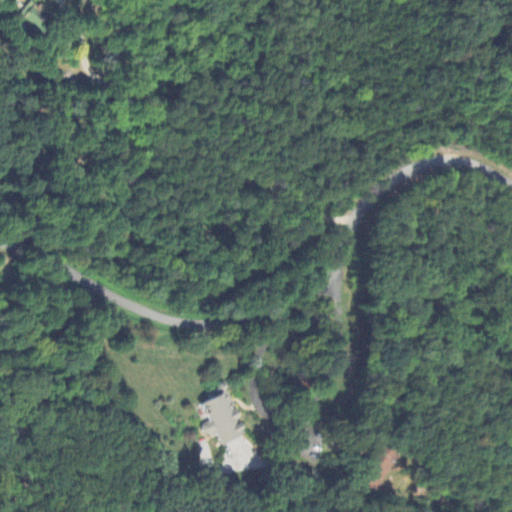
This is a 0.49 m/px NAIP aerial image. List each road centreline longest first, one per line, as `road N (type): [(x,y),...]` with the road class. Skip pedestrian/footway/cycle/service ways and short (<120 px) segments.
road 1 (residential): [(511,188),(465,165),(419,169),(370,203),(334,273),(314,294),(265,315),(209,325),(143,309),(59,263),(0,242)]
road 2 (residential): [(511,281),(469,286),(454,309),(464,344),(511,418)]
